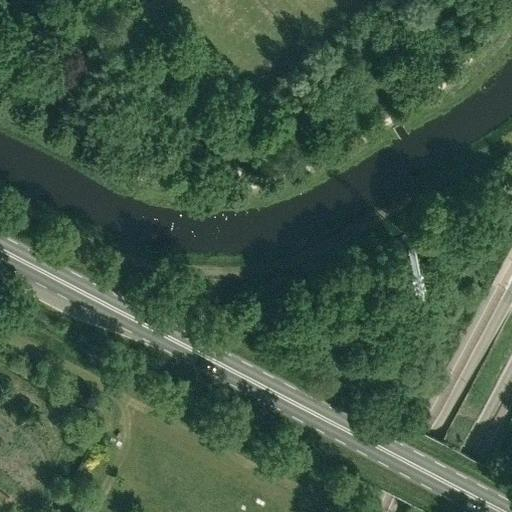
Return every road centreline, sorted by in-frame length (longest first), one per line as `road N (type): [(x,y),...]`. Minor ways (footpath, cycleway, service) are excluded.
road 1 (primary): [(506,511),(0,250)]
road 2 (tertiary): [(511,293),(394,511)]
road 3 (tertiary): [(438,511),(511,372)]
